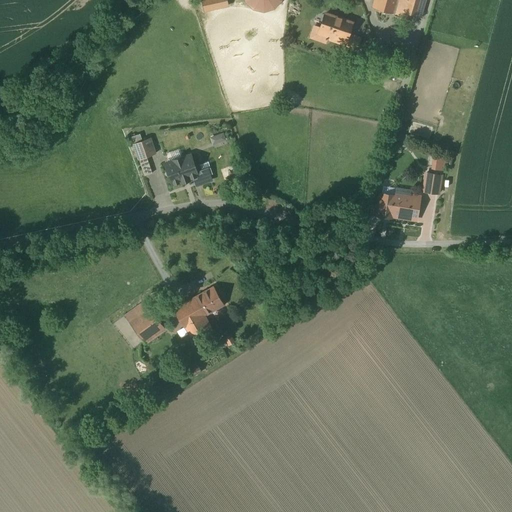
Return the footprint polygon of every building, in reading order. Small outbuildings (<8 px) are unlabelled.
[(232,0),(203,0),(206,12),(234,6),(232,0)] [(369,0),(369,2),(406,13),(409,5),(424,9),(426,0),(369,0)] [(356,16),(328,6),(319,32),(347,42),(356,16)] [(151,131),(134,138),(141,154),(157,148),(151,131)] [(213,144),(228,141),(227,133),(212,137),(213,144)] [(197,172),(189,146),(179,149),(182,158),(160,165),(166,183),(197,172)] [(152,150),(141,154),(147,171),(158,167),(152,150)] [(444,168),(427,165),(423,185),(440,188),(444,168)] [(413,184),(396,181),(391,212),(419,216),(423,191),(412,190),(413,184)] [(228,295),(216,278),(189,296),(200,313),(228,295)] [(150,293),(118,314),(135,339),(166,317),(150,293)] [(192,304),(178,311),(189,333),(203,326),(192,304)] [(136,402),(159,388),(154,380),(131,393),(136,402)]
